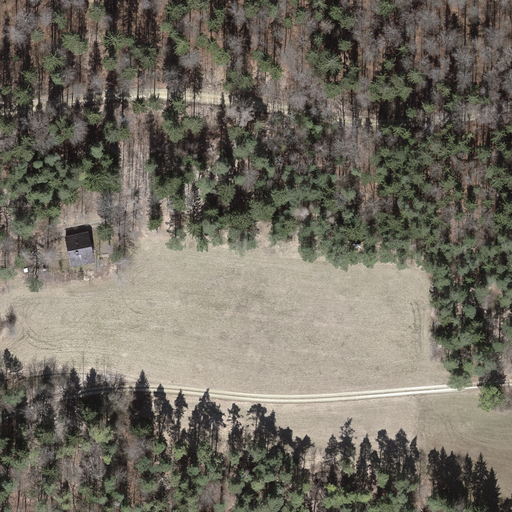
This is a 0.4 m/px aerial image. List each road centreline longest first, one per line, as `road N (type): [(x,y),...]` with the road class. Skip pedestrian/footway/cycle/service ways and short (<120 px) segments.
road 1 (track): [(511,104),(462,118),(390,122),(177,94),(0,109)]
road 2 (track): [(0,416),(54,398),(119,390),(289,398),(511,383)]
road 3 (track): [(383,121),(89,226)]
road 4 (track): [(278,0),(321,93),(352,120)]
